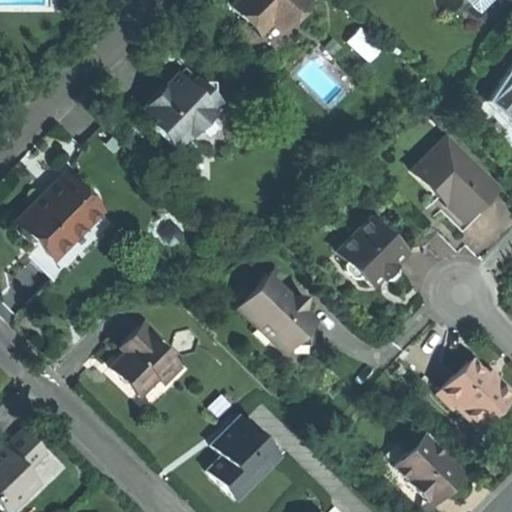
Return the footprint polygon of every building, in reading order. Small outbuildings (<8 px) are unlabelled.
[(236,0),(230,6),(266,43),(308,3),(305,0),(236,0)] [(467,0),(478,11),(490,0),(467,0)] [(484,102),(511,130),(511,60),(483,102),(484,102)] [(148,126),(170,148),(177,148),(191,134),(208,134),(209,133),(209,115),(220,105),(212,98),(212,84),(212,83),(197,83),(194,79),(187,86),(177,86),(170,80),(158,92),(140,110),(151,122),(148,126)] [(511,150),(511,130),(484,102),(472,119),(493,140),(508,154),(511,150)] [(443,139),(410,172),(436,198),(430,203),(458,231),(469,221),(481,208),(477,204),(492,188),(443,139)] [(47,191),(45,192),(14,223),(20,229),(20,236),(25,241),(32,241),(37,246),(50,259),(99,212),(63,174),(54,183),(53,185),(54,187),(49,192),(47,191)] [(53,185),(54,183),(49,187),(45,192),(47,191),(49,192),(54,187),(53,185)] [(110,223),(99,212),(50,259),(37,246),(26,257),(51,282),(110,223)] [(366,220),(334,252),(345,263),(342,266),(342,271),(349,278),(354,278),(357,275),(368,286),(376,277),(379,279),(386,279),(391,274),(391,267),(389,265),(394,259),(400,253),(366,220)] [(267,276),(235,309),(273,346),(289,346),(306,346),(306,336),(305,329),(305,313),(303,311),(303,297),(289,297),(267,276)] [(313,321),(305,313),(305,329),(313,321)] [(143,323),(125,340),(131,346),(108,369),(114,375),(124,384),(127,381),(137,391),(134,395),(136,397),(155,378),(162,385),(178,369),(154,344),(159,339),(143,323)] [(281,354),(289,346),(273,346),(281,354)] [(467,361),(434,394),(449,409),(452,406),(476,429),(493,412),(510,396),(495,382),(492,385),(483,376),(467,361)] [(486,373),(483,376),(492,385),(495,382),(486,373)] [(237,417),(208,446),(219,457),(204,472),(221,489),(232,499),(276,456),(237,417)] [(35,444),(22,431),(3,449),(1,447),(0,447),(0,503),(5,509),(3,511),(5,511),(22,496),(23,497),(37,483),(25,470),(43,452),(35,444)] [(420,436),(418,439),(427,449),(430,446),(420,436)] [(450,484),(459,475),(430,446),(427,449),(418,439),(391,466),(406,480),(404,483),(423,502),(438,487),(442,491),(450,484)] [(427,506),(442,491),(438,487),(423,502),(427,506)]
